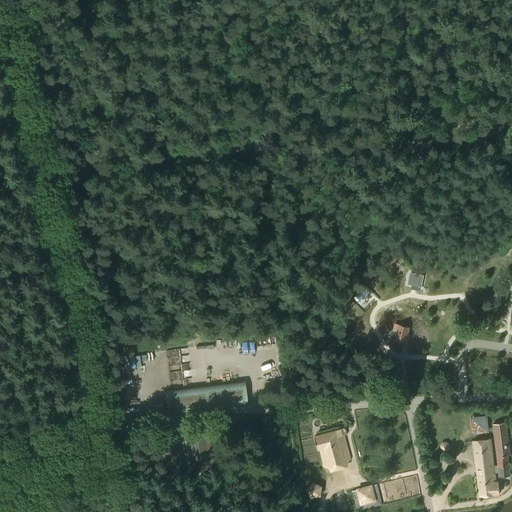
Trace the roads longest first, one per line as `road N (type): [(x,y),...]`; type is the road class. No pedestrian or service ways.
road 1 (unknown): [(500,0),(436,30),(396,31),(360,44),(230,17),(175,31),(97,25),(36,37),(3,33)]
road 2 (track): [(511,118),(469,137),(37,172)]
road 3 (track): [(37,172),(97,417)]
road 4 (track): [(37,172),(1,23)]
